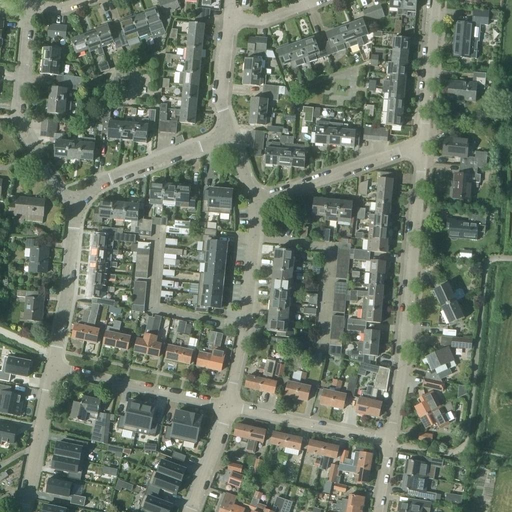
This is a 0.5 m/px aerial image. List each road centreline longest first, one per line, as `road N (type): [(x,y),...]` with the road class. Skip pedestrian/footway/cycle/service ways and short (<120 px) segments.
road 1 (residential): [(389,443),(422,146)]
road 2 (residential): [(511,258),(485,264),(464,441),(445,453),(389,443)]
road 3 (residential): [(75,204),(17,122),(28,10)]
road 4 (tertiary): [(227,406),(244,328),(253,200)]
road 5 (residential): [(227,406),(52,367)]
road 6 (residential): [(253,200),(422,146)]
road 7 (residential): [(75,204),(106,181),(230,138)]
road 8 (residential): [(389,443),(227,406)]
road 9 (residential): [(75,204),(52,367)]
road 10 (residential): [(52,367),(22,511)]
road 11 (residential): [(422,146),(434,0)]
road 12 (tertiary): [(230,138),(221,106),(230,19)]
